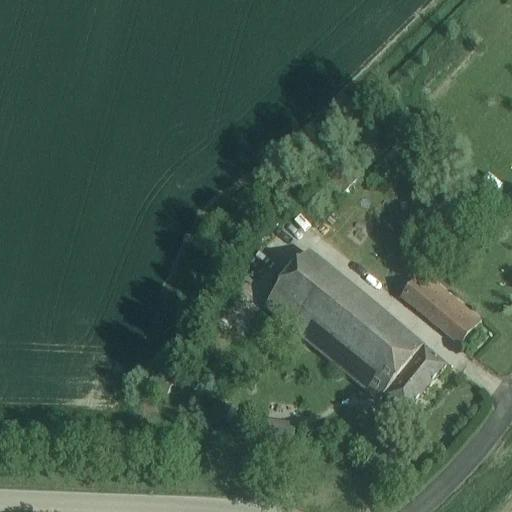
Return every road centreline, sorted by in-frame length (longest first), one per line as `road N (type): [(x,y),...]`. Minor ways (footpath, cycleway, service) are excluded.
road 1 (unclassified): [(0,501),(205,511)]
road 2 (unclassified): [(414,511),(511,405)]
